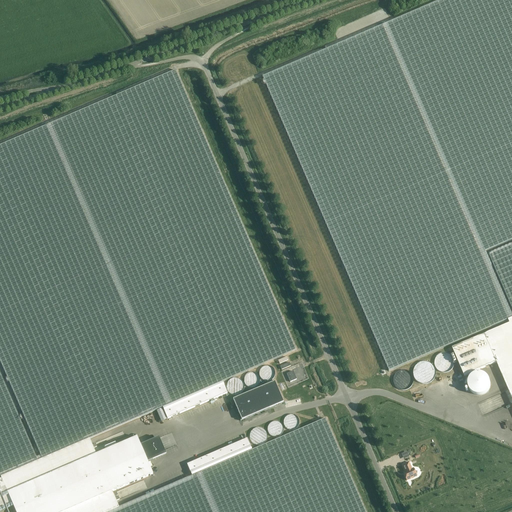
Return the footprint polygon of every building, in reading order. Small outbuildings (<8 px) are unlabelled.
[(511,0),(441,0),(262,77),(389,371),(508,320),(511,318),(511,313),(485,252),(511,239),(511,0)] [(176,70),(0,145),(0,360),(42,459),(89,439),(163,408),(167,419),(227,393),(223,382),(296,350),(176,70)] [(511,244),(489,254),(511,307),(511,244)] [(511,318),(508,320),(510,324),(452,348),(464,376),(496,362),(509,391),(511,398),(511,318)] [(453,364),(453,362),(453,360),(452,359),(452,357),(451,356),(449,355),(447,354),(444,353),(443,353),(441,353),(439,354),(438,355),(436,357),(435,358),(435,360),(435,362),(435,364),(435,366),(436,367),(437,369),(438,370),(440,371),(441,371),(444,371),(445,371),(447,371),(449,370),(450,369),(451,367),(452,366),(453,364)] [(435,375),(435,373),(435,371),(435,369),(433,367),(432,365),(430,364),(428,363),(425,362),(422,362),(420,362),(418,363),(416,365),(415,366),(414,368),(413,370),(413,373),(413,375),(414,378),(415,379),(416,381),(417,382),(419,383),(421,384),(424,384),(426,384),(428,383),(430,383),(432,381),(433,379),(434,378),(435,375)] [(276,375),(276,374),(276,372),(276,371),(275,369),(274,368),(273,367),(271,366),(269,366),(267,366),(266,366),(264,367),(263,368),(262,369),(261,370),(261,372),(260,373),(260,375),(261,377),(262,378),(263,379),(264,380),(265,381),(266,381),(268,382),(270,381),(271,381),(273,380),(274,379),(275,378),(276,377),(276,375)] [(413,382),(413,380),(413,378),(412,377),(411,375),(410,374),(409,372),(407,371),(404,370),(402,371),(400,371),(398,372),(396,373),(395,374),(394,376),(393,378),(393,380),(393,382),(394,384),(395,386),(396,387),(397,388),(399,389),(400,390),(403,390),(404,390),(406,389),(408,389),(410,387),(411,386),(412,384),(413,382)] [(261,382),(261,380),(261,379),(260,377),(260,376),(258,374),(257,373),(256,373),(254,372),(253,372),(251,372),(250,373),(249,373),(247,374),(246,376),(245,377),(245,379),(245,380),(245,382),(245,383),(246,385),(247,385),(248,387),(249,387),(251,388),(252,388),(254,388),(255,388),(257,387),(258,386),(259,385),(260,383),(261,382)] [(293,372),(287,374),(291,382),(297,380),(293,372)] [(0,373),(0,477),(1,477),(38,461),(0,373)] [(490,386),(490,384),(490,382),(489,380),(489,378),(487,377),(486,376),(484,375),(483,374),(481,373),(479,373),(477,374),(475,374),(474,375),(472,376),(471,377),(470,379),(469,380),(468,382),(468,384),(468,386),(469,388),(469,390),(470,391),(472,393),(473,394),(475,395),(477,395),(478,396),(480,396),(482,395),(484,395),(486,394),(487,392),(488,391),(489,389),(490,387),(490,386)] [(245,389),(245,387),(245,386),(245,384),(244,382),(243,381),(242,380),(241,379),(239,379),(237,378),(235,378),(234,379),(232,379),(231,381),(230,382),(229,383),(228,385),(228,387),(228,389),(228,390),(229,392),(230,393),(232,394),(233,395),(234,396),(236,396),(238,396),(240,395),(241,395),(243,393),(244,392),(245,390),(245,389)] [(274,382),(233,400),(239,414),(241,420),(240,421),(284,403),(274,381),(274,382)] [(301,424),(301,423),(300,421),(300,419),(299,418),(298,417),(297,416),(296,415),(294,415),(293,415),(291,415),(290,415),(288,416),(287,417),(286,418),(285,419),(285,421),(285,423),(285,424),(285,425),(286,427),(287,428),(288,429),(289,430),(291,430),(292,431),(294,431),(295,430),(297,430),(298,429),(299,427),(300,426),(301,424)] [(192,476),(119,508),(108,511),(365,511),(325,419),(252,450),(247,439),(187,465),(192,476)] [(284,431),(284,430),(284,428),(284,427),(283,425),(282,424),(281,423),(279,422),(278,422),(276,422),(275,422),(274,422),(272,423),(271,424),(270,425),(269,427),(269,428),(268,430),(269,432),(269,433),(270,435),(271,436),(272,437),(274,437),(275,438),(277,438),(279,438),(280,437),(281,436),(282,435),(283,434),(284,433),(284,431)] [(268,439),(268,437),(268,435),(267,433),(267,432),(266,431),(264,429),(263,429),(262,428),(259,428),(258,428),(256,428),(254,429),(253,430),(251,431),(251,433),(250,435),(250,437),(250,438),(250,440),(251,442),(252,443),(253,444),(255,445),(257,446),(258,446),(260,446),(262,445),(264,445),(265,443),(266,442),(267,440),(268,439)] [(2,479),(0,479),(0,511),(14,507),(15,511),(108,511),(119,508),(112,492),(153,474),(150,469),(153,468),(151,463),(148,464),(137,437),(105,451),(103,447),(98,450),(99,453),(96,455),(89,439),(42,459),(38,461),(1,477),(2,479)] [(405,472),(403,473),(407,481),(417,476),(413,469),(412,469),(409,462),(402,465),(405,472)]
